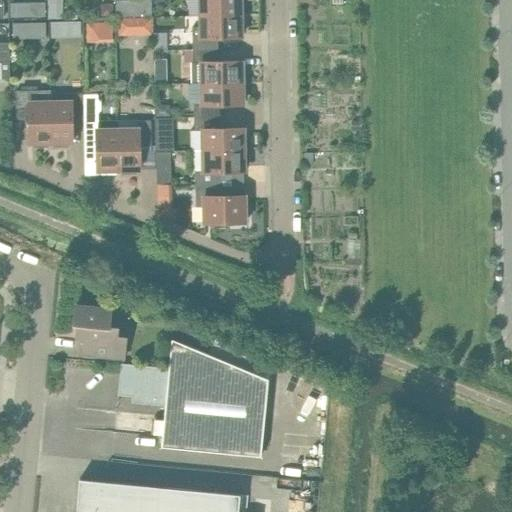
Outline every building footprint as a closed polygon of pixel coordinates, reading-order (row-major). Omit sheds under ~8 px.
[(49,0),(50,16),(62,16),(61,0),(49,0)] [(200,0),(201,16),(241,15),(240,0),(200,0)] [(24,2),(9,2),(9,17),(24,17),(24,2)] [(114,5),(107,5),(102,10),(103,17),(115,17),(114,5)] [(122,7),(115,7),(115,17),(126,17),(126,10),(122,7)] [(241,15),(201,16),(201,27),(192,27),(192,50),(218,49),(218,37),(241,37),(241,15)] [(86,20),(85,42),(110,43),(110,21),(86,20)] [(59,21),(50,22),(50,37),(60,37),(59,21)] [(120,34),(126,33),(132,27),(132,21),(120,22),(120,34)] [(23,22),(13,23),(14,38),(23,38),(23,22)] [(218,61),(218,49),(192,50),(193,60),(193,62),(201,61),(202,83),(242,82),(242,61),(218,61)] [(193,60),(192,50),(184,50),(184,61),(193,60)] [(193,62),(190,62),(191,83),(202,83),(201,61),(193,62)] [(242,82),(202,83),(202,104),(193,104),(194,117),(219,116),(219,104),(242,104),(242,82)] [(51,142),(50,90),(34,90),(34,88),(24,88),(24,90),(16,91),(16,119),(29,119),(29,142),(51,142)] [(50,90),(51,142),(72,142),(72,118),(84,118),(84,93),(61,93),(61,102),(51,102),(51,90),(50,90)] [(155,104),(155,116),(170,116),(169,104),(155,104)] [(219,116),(194,117),(194,130),(203,130),(203,150),(243,149),(243,128),(220,128),(219,116)] [(118,129),(118,169),(140,169),(140,146),(152,146),(152,126),(151,120),(138,120),(138,129),(118,129)] [(118,169),(118,129),(97,130),(97,121),(84,121),(84,147),(96,146),(97,170),(118,169)] [(243,149),(203,150),(204,171),(195,171),(195,184),(221,183),(220,171),(244,171),(243,149)] [(221,195),(221,183),(195,184),(196,207),(204,206),(205,223),(245,222),(244,195),(221,195)] [(157,184),(156,185),(156,196),(171,196),(170,184),(169,184),(157,184)] [(76,339),(80,339),(90,340),(89,355),(124,359),(126,337),(117,336),(118,327),(109,326),(111,307),(76,304),(74,324),(77,324),(76,339)] [(121,363),(118,394),(142,397),(141,403),(165,405),(164,421),(154,420),(152,434),(162,436),(161,446),(181,448),(261,456),(266,399),(268,379),(191,347),(199,328),(175,317),(172,339),(169,368),(121,363)] [(238,511),(240,494),(132,484),(79,479),(76,511),(238,511)]
